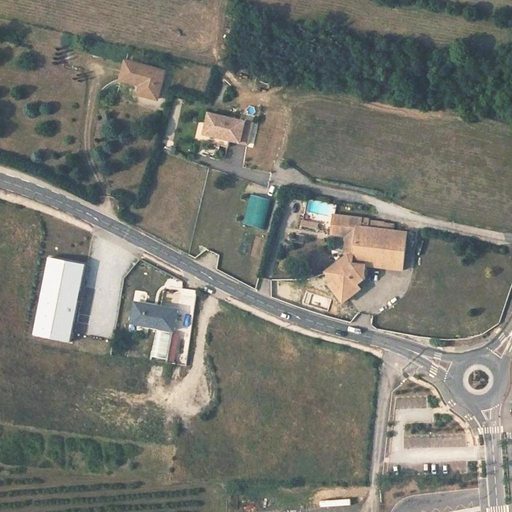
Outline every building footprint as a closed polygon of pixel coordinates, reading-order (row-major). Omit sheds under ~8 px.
[(206,56),(211,35),(94,9),(89,29),(190,52),(190,53),(206,56)] [(167,69),(129,58),(123,77),(143,82),(141,91),(159,96),(167,69)] [(250,143),(255,122),(211,112),(209,122),(201,120),(197,138),(230,146),(232,139),(250,143)] [(242,222),(265,229),(274,200),(251,193),(242,222)] [(368,221),(334,219),(332,238),(347,239),(345,257),(349,258),(326,276),(334,286),(344,298),(359,287),(367,281),(368,267),(405,270),(408,233),(367,230),(368,221)] [(409,224),(368,221),(367,230),(408,233),(409,224)] [(72,341),(86,265),(50,258),(36,334),(72,341)] [(344,298),(334,286),(329,289),(343,307),(362,291),(359,287),(344,298)] [(177,311),(136,303),(132,324),(173,331),(177,311)]
